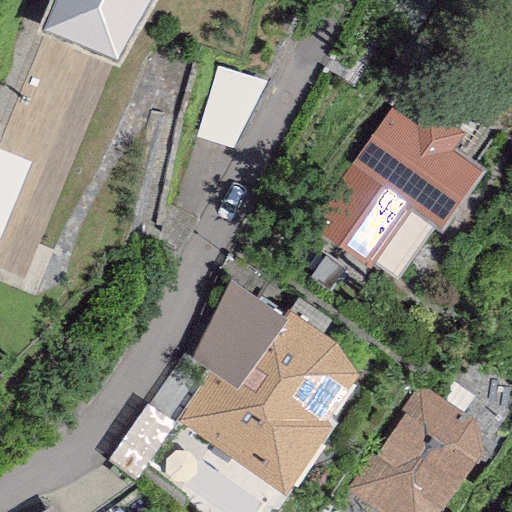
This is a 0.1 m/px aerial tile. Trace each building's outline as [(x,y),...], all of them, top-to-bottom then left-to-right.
[(53,0),(40,32),(116,64),(152,0),(53,0)] [(461,135),(398,95),(312,226),(395,280),(432,225),(439,230),(480,168),(451,150),(461,135)] [(286,319),(228,280),(190,357),(210,374),(235,391),(286,319)] [(210,374),(178,423),(282,496),(330,428),(324,420),(357,376),(334,345),(289,312),(286,319),(235,391),(210,374)] [(473,422),(417,385),(347,489),(381,511),(435,511),(480,455),(473,422)] [(148,409),(119,466),(145,480),(174,423),(148,409)]
